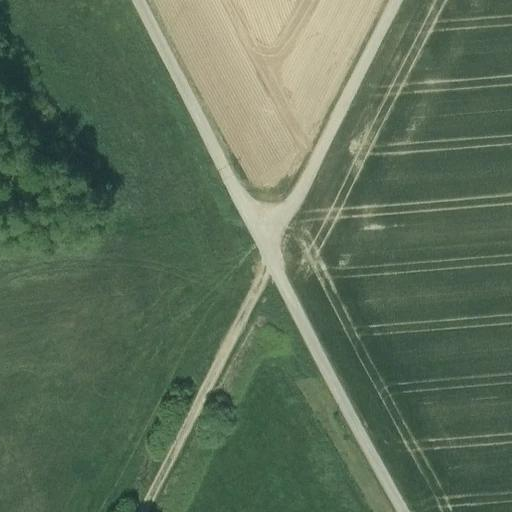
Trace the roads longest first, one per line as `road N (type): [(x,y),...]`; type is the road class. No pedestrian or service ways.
road 1 (unclassified): [(140,0),(404,511)]
road 2 (track): [(402,0),(145,511)]
